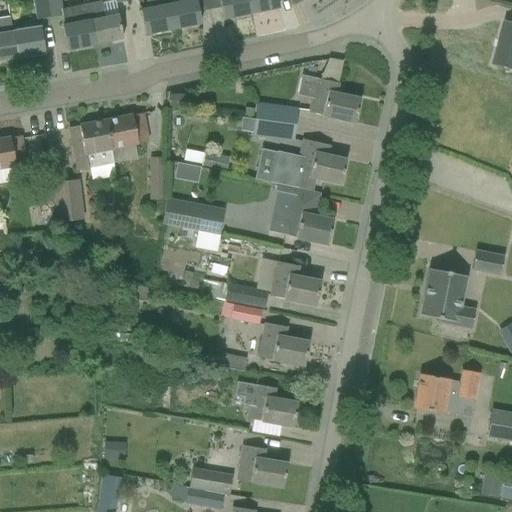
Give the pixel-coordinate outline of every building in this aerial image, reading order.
[(32,0),(36,21),(49,19),(46,0),(32,0)] [(62,28),(66,51),(94,45),(86,5),(62,10),(60,0),(46,0),(49,19),(62,17),(64,28),(62,28)] [(140,13),(144,35),(172,30),(168,7),(167,7),(166,0),(143,0),(147,11),(140,13)] [(218,0),(223,20),(250,14),(247,0),(218,0)] [(247,0),(250,14),(278,8),(276,0),(247,0)] [(168,7),(172,30),(200,24),(195,1),(168,7)] [(86,5),(94,45),(122,40),(118,17),(104,20),(101,2),(86,5)] [(0,61),(10,60),(16,59),(12,32),(9,18),(0,19),(0,61)] [(511,19),(510,19),(498,64),(511,67),(511,19)] [(39,28),(12,32),(16,59),(44,54),(41,35),(39,28)] [(309,113),(354,123),(359,100),(335,95),(337,84),(317,79),(312,99),(309,113)] [(168,95),(168,110),(182,110),(183,96),(168,95)] [(255,121),(295,126),(297,111),(257,105),(255,120),(255,121)] [(244,109),(242,120),(252,122),(254,110),(244,109)] [(105,121),(111,150),(147,143),(141,114),(105,121)] [(89,169),(91,182),(114,177),(112,165),(113,164),(111,150),(105,121),(69,129),(77,172),(89,169)] [(255,121),(253,136),(293,142),(295,126),(255,121)] [(0,184),(14,182),(11,168),(24,166),(20,137),(0,140),(0,184)] [(277,153),(270,184),(293,189),(310,193),(314,178),(321,180),(340,184),(346,161),(321,155),(324,145),(304,141),(300,158),(277,153)] [(185,151),(183,163),(201,166),(203,157),(203,154),(185,151)] [(203,157),(201,166),(226,172),(229,159),(204,153),(203,154),(203,157)] [(149,200),(162,201),(163,161),(149,160),(149,200)] [(44,185),(30,188),(35,207),(53,203),(49,184),(52,183),(50,174),(42,176),(44,185)] [(52,185),(58,224),(82,221),(77,181),(52,185)] [(271,212),(267,232),(327,245),(332,222),(311,217),(312,211),(314,211),(317,196),(276,187),(274,194),(291,198),(287,216),(271,212)] [(161,226),(218,238),(223,211),(178,203),(166,200),(161,226)] [(471,270),(499,275),(503,257),(475,252),(471,270)] [(14,258),(13,269),(28,271),(29,261),(14,258)] [(49,259),(45,267),(54,271),(57,262),(49,259)] [(270,291),(269,297),(315,306),(320,282),(296,278),(298,267),(276,263),(270,291)] [(437,322),(471,329),(474,311),(460,308),(466,277),(429,270),(420,316),(437,319),(437,322)] [(183,272),(181,281),(190,283),(192,274),(183,272)] [(227,283),(223,301),(265,308),(267,296),(268,291),(255,289),(248,287),(227,283)] [(138,287),(135,300),(145,302),(148,289),(138,287)] [(221,317),(258,326),(261,312),(223,305),(221,317)] [(511,323),(497,332),(497,334),(510,355),(511,353),(511,323)] [(284,363),(303,366),(308,343),(283,338),(285,329),(263,324),(256,358),(284,363)] [(92,342),(84,342),(85,353),(93,352),(92,342)] [(443,413),(463,416),(466,399),(473,400),(478,375),(463,372),(461,383),(420,376),(414,409),(442,414),(443,413)] [(155,383),(155,414),(170,414),(170,383),(155,383)] [(248,420),(292,428),(297,404),(273,399),(274,389),(254,386),(237,383),(234,397),(243,398),(242,406),(251,407),(248,420)] [(487,437),(511,441),(511,416),(491,413),(487,437)] [(95,421),(80,422),(81,434),(96,433),(95,421)] [(103,442),(103,460),(124,461),(124,443),(103,442)] [(238,481),(282,488),(286,464),(262,460),(264,449),(244,446),(238,481)] [(223,496),(227,497),(231,476),(192,469),(188,489),(223,496)] [(483,473),(479,494),(494,497),(498,498),(499,495),(502,476),(483,473)] [(96,511),(114,511),(120,477),(103,475),(96,511)] [(184,505),(220,511),(223,496),(188,489),(175,487),(173,501),(185,503),(184,505)]
